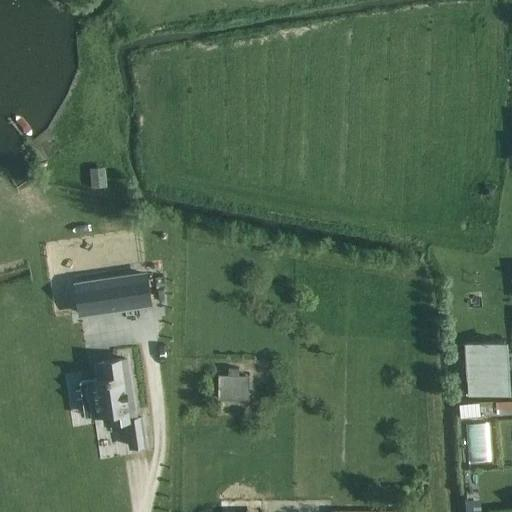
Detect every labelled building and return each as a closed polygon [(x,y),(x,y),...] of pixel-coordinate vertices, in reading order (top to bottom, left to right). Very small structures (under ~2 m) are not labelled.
[(104,170),(89,171),(91,187),(106,185),(105,181),(104,170)] [(145,271),(73,281),(77,314),(149,304),(149,300),(145,271)] [(469,393),(506,390),(502,340),(466,343),(469,393)] [(133,414),(125,356),(93,361),(95,376),(86,377),(92,415),(103,413),(105,423),(126,420),(130,446),(144,444),(140,413),(133,414)] [(249,376),(237,375),(238,370),(229,369),(229,375),(218,374),(216,398),(247,400),(249,376)] [(511,407),(511,399),(495,400),(496,408),(511,407)]
